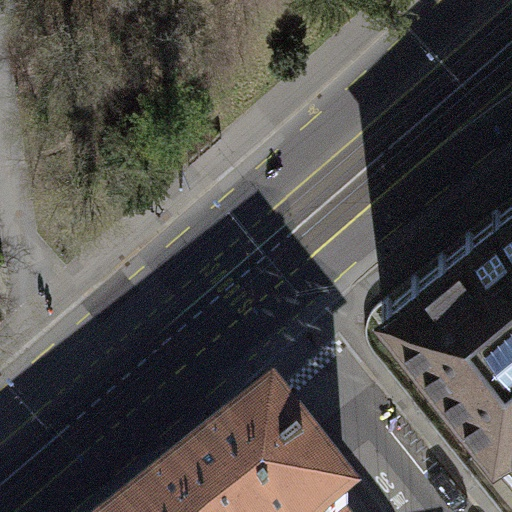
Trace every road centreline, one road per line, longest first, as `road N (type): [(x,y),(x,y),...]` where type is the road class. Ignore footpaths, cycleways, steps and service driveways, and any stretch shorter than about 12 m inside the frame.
road 1 (secondary): [(0,482),(233,280)]
road 2 (residential): [(233,280),(421,511)]
road 3 (secondary): [(467,0),(395,76),(332,197)]
road 4 (secondary): [(332,197),(511,50)]
road 5 (secondary): [(233,280),(332,197)]
